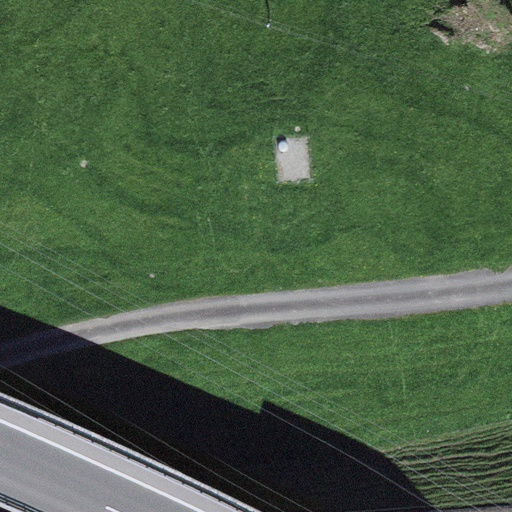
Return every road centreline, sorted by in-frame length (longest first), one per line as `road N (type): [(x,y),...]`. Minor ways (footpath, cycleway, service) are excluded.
road 1 (track): [(0,357),(178,318),(511,287)]
road 2 (motorway): [(115,511),(0,460)]
